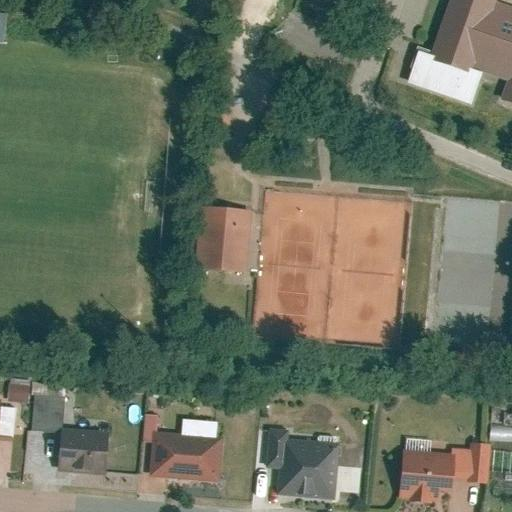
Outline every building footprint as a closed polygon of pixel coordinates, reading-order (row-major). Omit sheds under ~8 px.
[(511,9),(497,5),(498,0),(456,0),(436,62),(433,70),(470,82),(473,72),(487,76),(511,84),(511,9)] [(11,10),(0,8),(0,34),(6,36),(11,10)] [(433,70),(436,62),(416,49),(404,85),(470,107),(487,76),(473,72),(470,82),(433,70)] [(249,209),(199,205),(193,269),(244,273),(249,209)] [(14,400),(35,403),(38,381),(17,378),(14,400)] [(113,431),(64,426),(60,466),(109,471),(113,431)] [(224,433),(157,428),(153,473),(221,479),(224,433)] [(342,438),(267,431),(264,465),(280,466),(278,488),(337,494),(342,438)] [(485,449),(397,446),(395,500),(454,502),(455,478),(484,479),(485,449)]
